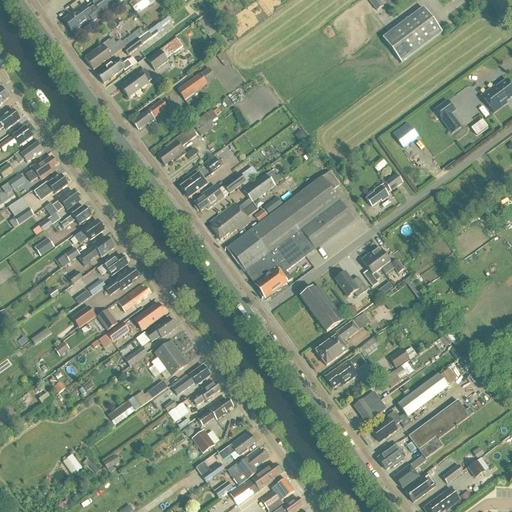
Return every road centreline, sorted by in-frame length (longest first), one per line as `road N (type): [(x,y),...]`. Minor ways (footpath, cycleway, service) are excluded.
road 1 (unclassified): [(324,511),(0,70)]
road 2 (secondary): [(252,320),(10,0)]
road 3 (residential): [(252,320),(511,129)]
road 4 (secondary): [(392,511),(252,320)]
